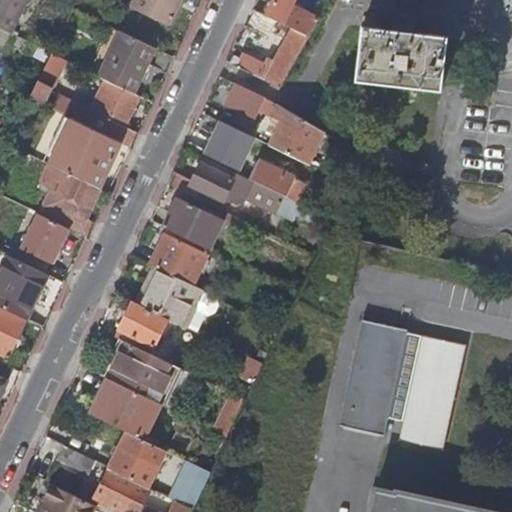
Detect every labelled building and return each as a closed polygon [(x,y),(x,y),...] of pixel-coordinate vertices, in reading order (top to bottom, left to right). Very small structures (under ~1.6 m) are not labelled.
[(0,0),(0,28),(12,34),(27,0),(0,0)] [(134,0),(131,7),(167,24),(178,0),(134,0)] [(294,29),(310,37),(315,27),(304,21),(305,19),(290,12),(296,0),(275,0),(267,17),(294,29)] [(156,48),(111,27),(89,71),(93,73),(107,80),(134,93),(156,48)] [(363,27),(357,80),(440,90),(447,36),(363,27)] [(257,78),(280,89),(310,37),(294,29),(275,62),(268,58),(263,64),(243,55),(237,68),(255,76),(257,77),(257,78)] [(57,45),(52,54),(61,58),(66,49),(57,45)] [(52,54),(30,99),(44,106),(51,92),(53,87),(66,61),(61,58),(52,54)] [(89,71),(84,69),(79,80),(87,84),(93,73),(89,71)] [(121,143),(131,148),(138,134),(129,129),(131,125),(127,123),(140,96),(134,93),(107,80),(89,116),(85,125),(121,143)] [(309,164),(325,133),(273,102),(263,98),(236,84),(226,105),(241,113),(237,122),(251,129),(259,112),(271,118),(272,117),(282,122),(270,146),(309,164)] [(44,106),(67,117),(72,119),(77,110),(79,106),(51,92),(44,106)] [(77,110),(72,119),(85,125),(89,116),(77,110)] [(67,117),(46,162),(49,164),(72,119),(67,117)] [(49,164),(52,165),(96,187),(100,188),(121,143),(85,125),(72,119),(49,164)] [(239,170),(254,138),(221,122),(206,154),(239,170)] [(223,200),(225,201),(240,203),(243,197),(278,213),(285,197),(250,180),(249,180),(204,158),(193,181),(192,185),(223,200)] [(291,200),(298,204),(307,185),(258,161),(249,180),(250,180),(285,197),(291,200)] [(70,229),(87,237),(94,224),(85,220),(94,201),(90,199),(96,187),(52,165),(43,183),(55,189),(42,215),(70,229)] [(168,185),(221,210),(225,201),(223,200),(192,185),(193,181),(174,172),(168,185)] [(284,216),(291,200),(285,197),(278,213),(284,216)] [(203,246),(211,250),(224,221),(176,198),(162,227),(170,231),(203,246)] [(39,214),(18,259),(48,273),(70,229),(42,215),(39,214)] [(159,269),(191,285),(205,254),(200,252),(203,246),(170,231),(153,266),(159,269)] [(221,266),(225,257),(215,252),(211,261),(221,266)] [(0,306),(26,319),(48,274),(48,273),(18,259),(10,256),(0,276),(0,306)] [(185,327),(203,290),(191,285),(159,269),(149,291),(143,289),(136,303),(173,321),(183,326),(185,327)] [(165,324),(171,327),(173,321),(136,303),(132,302),(120,330),(155,347),(165,324)] [(0,353),(13,360),(20,344),(17,342),(28,320),(26,319),(0,306),(0,353)] [(180,333),(183,326),(173,321),(171,327),(170,328),(180,333)] [(342,409),(338,427),(385,437),(389,419),(404,423),(401,440),(441,449),(464,345),(360,324),(360,327),(362,328),(344,409),(342,409)] [(123,341),(107,377),(111,380),(145,396),(155,401),(162,404),(180,369),(123,341)] [(263,364),(249,357),(242,373),(255,379),(263,364)] [(0,395),(13,368),(0,361),(0,395)] [(180,369),(162,404),(172,409),(174,410),(192,374),(180,369)] [(145,396),(111,380),(94,416),(127,432),(138,437),(155,401),(145,396)] [(213,429),(228,436),(245,400),(231,393),(213,429)] [(138,437),(127,432),(109,468),(149,487),(166,450),(138,437)] [(96,462),(65,446),(59,460),(89,475),(96,462)] [(178,500),(193,508),(211,472),(188,461),(170,497),(178,500)] [(95,498),(122,511),(141,511),(153,489),(149,487),(109,468),(96,496),(95,498)] [(75,496),(49,483),(41,498),(52,503),(47,511),(101,511),(103,509),(92,504),(75,496)] [(79,488),(75,496),(92,504),(95,498),(96,496),(79,488)] [(375,489),(370,511),(488,511),(477,509),(477,508),(475,508),(475,509),(438,501),(438,500),(436,499),(436,501),(399,492),(400,491),(397,491),(396,493),(375,489)] [(47,511),(52,503),(41,498),(34,511),(47,511)] [(103,509),(107,511),(122,511),(95,498),(92,504),(103,509)] [(171,511),(191,511),(193,508),(178,500),(171,511)]
